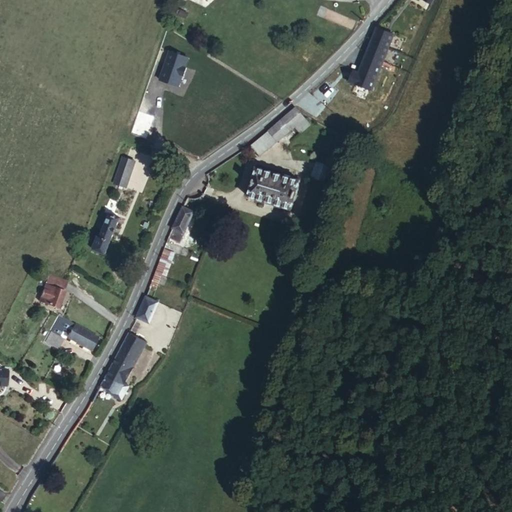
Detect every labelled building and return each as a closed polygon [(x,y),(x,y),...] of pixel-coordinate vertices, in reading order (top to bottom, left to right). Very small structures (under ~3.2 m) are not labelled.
[(357,70),(352,86),(379,94),(396,41),(377,33),(365,73),(357,70)] [(169,50),(159,79),(180,86),(190,57),(169,50)] [(153,117),(137,111),(128,135),(143,142),(153,117)] [(297,125),(290,115),(245,148),(252,160),(287,134),(297,125)] [(303,132),(297,125),(287,134),(292,140),(303,132)] [(330,161),(316,157),(312,168),(326,172),(330,161)] [(132,164),(119,158),(110,182),(122,188),(132,164)] [(295,182),(251,172),(244,202),(287,212),(295,182)] [(93,234),(90,232),(84,246),(98,253),(114,215),(96,206),(91,216),(99,220),(95,228),(93,234)] [(192,217),(180,210),(163,243),(171,247),(177,234),(183,237),(192,217)] [(88,223),(95,228),(99,220),(91,216),(88,223)] [(165,254),(156,274),(163,278),(173,256),(165,254)] [(156,274),(135,315),(148,320),(157,302),(153,299),(159,286),(164,287),(168,280),(163,278),(156,274)] [(53,288),(29,280),(25,292),(32,295),(27,305),(45,311),(53,288)] [(23,299),(10,295),(7,308),(19,312),(23,299)] [(46,328),(52,332),(56,327),(42,320),(31,339),(42,346),(47,338),(42,334),(46,328)] [(82,352),(87,341),(57,325),(56,327),(52,332),(51,335),(82,352)] [(145,343),(126,334),(102,383),(112,387),(110,391),(123,398),(129,385),(126,383),(145,343)]
